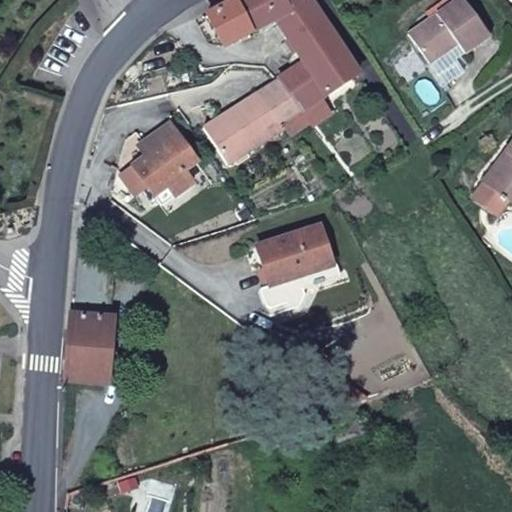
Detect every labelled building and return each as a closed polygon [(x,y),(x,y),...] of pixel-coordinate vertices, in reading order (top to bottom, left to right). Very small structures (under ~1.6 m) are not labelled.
[(285,0),(246,0),(238,4),(254,36),(277,22),(306,65),(328,98),(360,78),(311,0),(295,0),(287,3),(285,0)] [(461,2),(411,39),(433,68),(459,50),(465,59),(490,42),(461,2)] [(238,4),(209,19),(226,48),(254,36),(238,4)] [(306,65),(279,83),(302,116),(328,98),(306,65)] [(279,83),(261,95),(205,132),(230,170),(286,131),(302,116),(279,83)] [(302,116),(286,131),(291,139),(309,126),(302,116)] [(149,192),(155,202),(168,193),(173,200),(192,187),(184,175),(198,166),(172,130),(145,148),(153,158),(146,163),(135,171),(136,172),(149,192)] [(511,147),(480,187),(503,205),(508,209),(511,203),(511,147)] [(140,153),(146,163),(153,158),(145,148),(140,153)] [(149,192),(136,172),(122,181),(135,201),(149,192)] [(503,205),(480,187),(469,201),(492,219),(503,205)] [(168,193),(155,202),(160,210),(173,200),(168,193)] [(319,231),(258,251),(271,291),(333,271),(319,231)] [(71,385),(70,393),(80,393),(81,384),(106,387),(112,322),(73,318),(66,384),(71,385)] [(82,511),(88,488),(69,494),(66,509),(82,511)]
